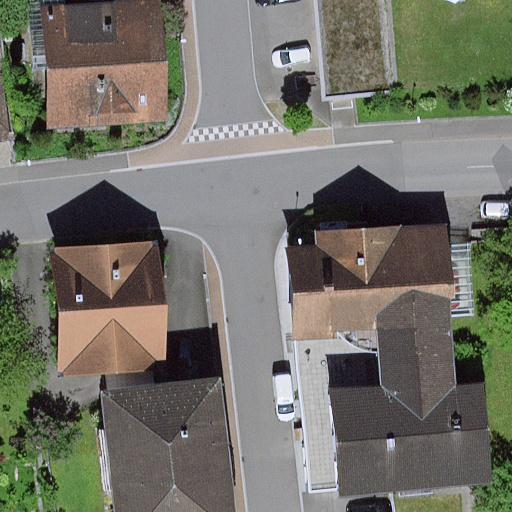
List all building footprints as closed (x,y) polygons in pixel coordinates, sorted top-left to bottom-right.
[(165,0),(154,0),(45,7),(52,124),(172,116),(165,0)] [(321,0),(332,99),(413,92),(404,0),(321,0)] [(0,140),(24,137),(6,13),(0,13),(0,140)] [(322,245),(291,246),(295,333),(378,330),(452,325),(449,289),(463,288),(461,221),(321,228),(322,245)] [(162,235),(54,243),(63,369),(109,365),(158,361),(171,361),(162,235)] [(452,325),(378,330),(382,385),(330,389),(337,488),(402,485),(472,480),(492,477),(486,382),(456,384),(452,325)] [(299,358),(309,481),(332,479),(322,356),(299,358)] [(99,391),(109,511),(227,511),(216,381),(160,386),(158,361),(109,365),(111,390),(99,391)] [(473,511),(472,480),(402,485),(404,511),(473,511)]
